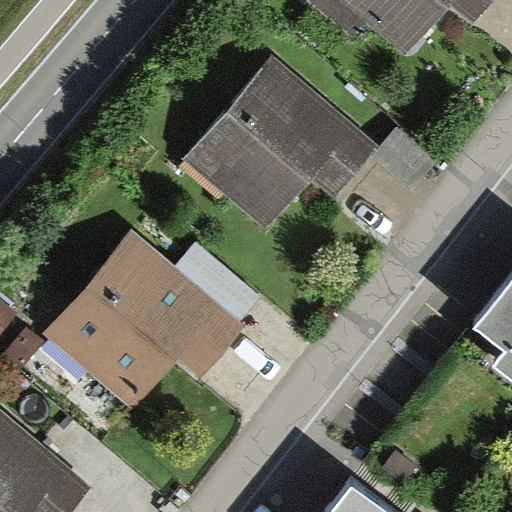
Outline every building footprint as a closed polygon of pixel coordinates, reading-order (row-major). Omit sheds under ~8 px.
[(314,0),(364,41),(374,29),(408,58),(452,6),(474,24),(494,0),(314,0)] [(380,145),(274,54),(187,155),(271,227),(315,176),(337,195),(380,145)] [(379,157),(418,178),(433,150),(395,129),(379,157)] [(176,267),(133,232),(44,335),(134,410),(176,361),(198,379),(244,324),(240,321),(176,267)] [(197,242),(176,267),(240,321),(260,297),(197,242)] [(511,278),(471,329),(502,354),(495,363),(511,376),(511,278)] [(67,511),(91,484),(0,407),(0,511),(67,511)] [(385,511),(348,482),(323,511),(385,511)]
